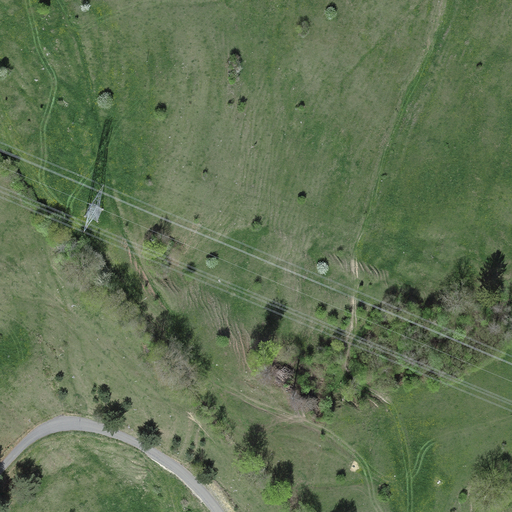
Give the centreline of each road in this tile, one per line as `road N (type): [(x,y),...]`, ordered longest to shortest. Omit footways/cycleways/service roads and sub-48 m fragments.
road 1 (track): [(405,511),(409,460),(401,427),(350,372),(346,325),(354,243),(442,0)]
road 2 (unclassified): [(0,469),(49,427),(89,426),(152,452),(217,511)]
